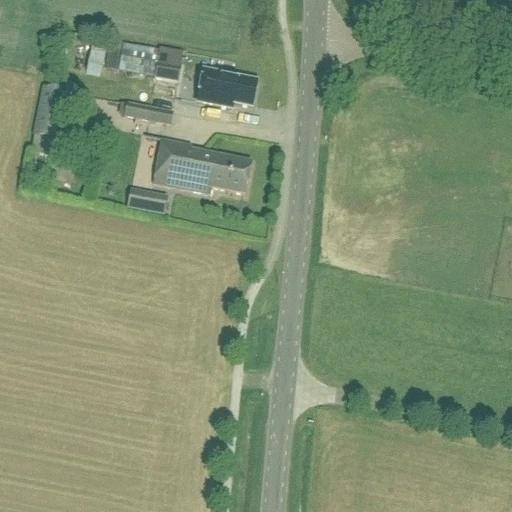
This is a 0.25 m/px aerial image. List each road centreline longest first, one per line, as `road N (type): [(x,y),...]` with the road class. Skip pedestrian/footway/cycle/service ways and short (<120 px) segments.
road 1 (tertiary): [(273,511),(313,36)]
road 2 (unclassified): [(511,72),(313,36)]
